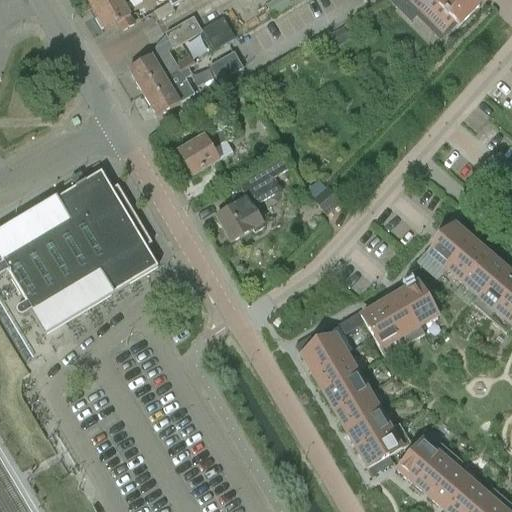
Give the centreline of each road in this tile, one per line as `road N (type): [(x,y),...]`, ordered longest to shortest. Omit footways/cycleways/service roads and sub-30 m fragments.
road 1 (residential): [(236,322),(339,243),(511,54)]
road 2 (residential): [(236,322),(118,127)]
road 3 (residential): [(347,511),(236,322)]
road 4 (residential): [(118,127),(41,0)]
road 5 (residential): [(0,197),(118,127)]
